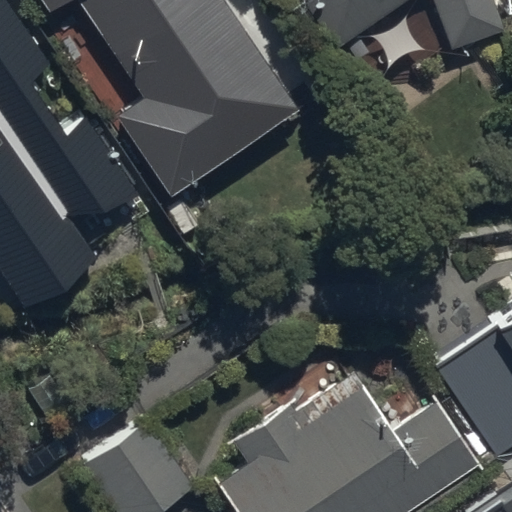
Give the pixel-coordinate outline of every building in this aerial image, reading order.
[(0,0),(0,265),(16,289),(87,241),(63,207),(121,168),(6,0),(0,0)] [(219,0),(60,0),(165,156),(231,112),(190,51),(234,21),(219,0)] [(311,0),(322,15),(344,0),(311,0)] [(511,285),(492,300),(511,327),(511,285)] [(346,350),(201,453),(243,511),(359,511),(463,438),(420,378),(384,404),(346,350)] [(139,399),(75,441),(121,511),(123,511),(186,472),(139,399)] [(511,511),(511,487),(475,511),(511,511)]
